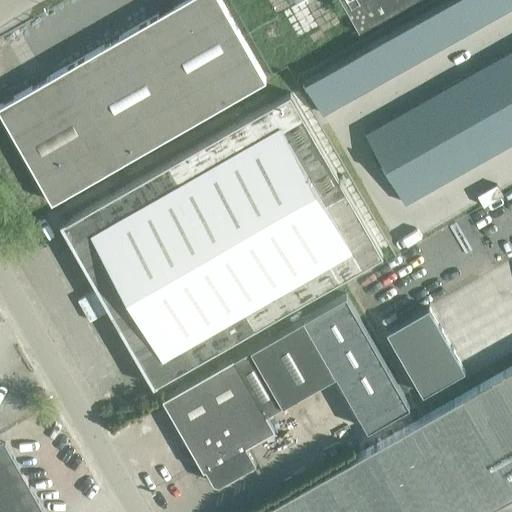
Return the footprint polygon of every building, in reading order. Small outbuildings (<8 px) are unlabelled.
[(221,0),(183,0),(57,72),(111,167),(266,79),(221,0)] [(295,0),(297,3),(302,0),(341,0),(359,31),(413,0),(295,0)] [(511,0),(439,0),(302,78),(322,113),(511,5),(511,0)] [(340,37),(295,62),(302,74),(347,49),(340,37)] [(511,49),(365,132),(404,203),(511,141),(511,49)] [(111,167),(57,72),(0,104),(0,113),(50,202),(111,167)] [(382,253),(289,93),(63,223),(155,383),(382,253)] [(477,196),(483,206),(501,195),(496,185),(477,196)] [(443,215),(449,225),(467,214),(461,204),(443,215)] [(445,226),(435,232),(444,245),(454,239),(445,226)] [(255,462),(245,444),(274,428),(266,413),(335,373),(367,428),(409,404),(345,293),(233,357),(232,356),(161,397),(203,469),(204,468),(213,482),(218,483),(255,462)] [(428,306),(386,330),(398,351),(440,327),(428,306)] [(452,348),(440,327),(398,351),(410,371),(452,348)] [(452,348),(410,371),(422,392),(464,368),(452,348)] [(511,365),(458,396),(473,422),(507,482),(511,479),(511,365)] [(473,422),(458,396),(254,511),(511,511),(511,479),(507,482),(473,422)] [(0,511),(43,511),(4,442),(0,444),(0,511)]
